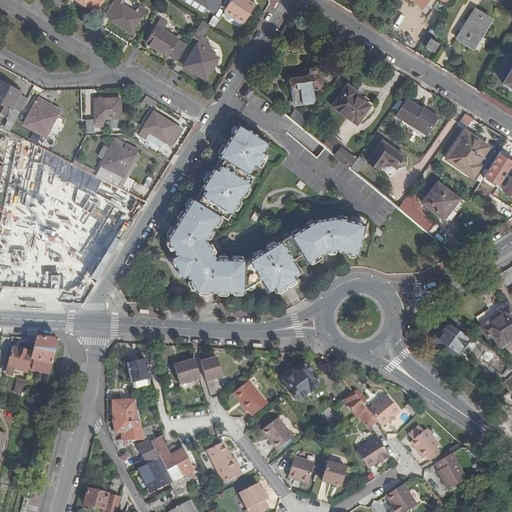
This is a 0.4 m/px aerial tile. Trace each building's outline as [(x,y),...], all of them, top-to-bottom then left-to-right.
[(63,3),(64,0),(49,0),(49,2),(59,8),(63,3)] [(77,0),(84,5),(82,7),(93,15),(102,0),(77,0)] [(145,10),(139,6),(135,13),(120,3),(121,0),(114,0),(105,15),(110,18),(109,20),(130,33),(145,10)] [(221,0),(182,0),(204,14),(208,8),(215,13),(223,1),(221,0)] [(244,23),(255,5),(247,0),(230,0),(224,11),(244,23)] [(491,18),(475,9),(457,39),(472,48),(491,18)] [(146,43),(167,57),(167,56),(176,61),(177,62),(177,61),(187,46),(162,31),(166,24),(160,20),(146,43)] [(188,69),(205,79),(218,58),(209,52),(212,47),(206,44),(209,40),(202,36),(210,25),(202,20),(193,36),(199,40),(183,66),(188,69)] [(439,44),(431,38),(425,47),(434,52),(439,44)] [(511,60),(504,56),(493,75),(504,81),(503,83),(511,88),(511,60)] [(309,102),(312,100),(311,90),(317,90),(321,87),(323,81),(321,76),(316,73),(316,69),(310,69),(310,73),(306,76),(291,77),(289,80),(289,81),(286,81),(287,85),(289,85),(290,86),(289,87),(293,89),(294,104),(309,102)] [(11,109),(19,95),(21,92),(0,80),(0,102),(6,106),(2,113),(8,116),(6,119),(8,120),(3,128),(10,131),(19,113),(11,109)] [(356,92),(347,86),(333,106),(357,123),(369,106),(372,103),(356,92)] [(247,99),(253,91),(248,87),(243,96),(247,99)] [(27,99),(19,95),(11,109),(19,113),(27,99)] [(24,125),(46,136),(60,110),(38,98),(24,125)] [(121,118),(120,98),(95,99),(96,126),(103,126),(102,118),(121,118)] [(421,110),(422,109),(407,99),(396,116),(426,135),(436,119),(421,110)] [(399,100),(393,108),(397,110),(403,102),(399,100)] [(423,107),(422,109),(421,110),(436,119),(438,117),(423,107)] [(289,117),(302,128),(312,114),(306,109),(302,113),(295,108),(289,117)] [(145,139),(149,132),(171,146),(182,129),(180,128),(154,111),(139,135),(145,139)] [(468,126),(472,117),(464,114),(460,122),(468,126)] [(86,120),(86,134),(94,133),(94,120),(86,120)] [(246,262),(244,262),(244,259),(215,258),(205,239),(224,209),(231,213),(253,177),(248,174),(253,165),(257,167),(265,153),(262,151),(268,142),(239,124),(219,156),(224,159),(218,170),(214,167),(202,188),(205,190),(198,201),(193,198),(167,238),(176,254),(174,255),(186,276),(187,275),(196,291),(243,292),(243,290),(260,279),(268,291),(273,287),(275,291),(296,278),(294,275),(299,271),(292,260),(302,254),(307,262),(327,251),(335,249),(357,254),(365,224),(336,217),(316,221),(291,236),(290,235),(246,262)] [(477,163),(489,146),(465,130),(446,159),(472,177),(480,166),(477,163)] [(322,144),(350,168),(358,157),(355,154),(352,158),(340,148),(344,144),(331,133),(322,144)] [(115,138),(113,143),(122,148),(124,143),(115,138)] [(367,161),(390,177),(404,157),(382,141),(367,161)] [(122,148),(113,143),(96,174),(119,186),(134,156),(137,150),(133,148),(124,143),(122,148)] [(496,151),(489,146),(477,163),(480,166),(484,168),(496,151)] [(358,156),(358,157),(350,168),(356,173),(365,162),(358,156)] [(511,178),(503,193),(511,198),(511,178)] [(121,213),(130,194),(102,181),(90,204),(117,216),(119,212),(121,213)] [(448,201),(453,194),(437,182),(422,203),(443,219),(454,206),(448,201)] [(412,203),(417,197),(410,191),(398,208),(427,232),(435,223),(412,203)] [(459,199),(453,194),(448,201),(454,206),(459,199)] [(66,201),(57,222),(110,244),(119,223),(66,201)] [(35,249),(43,251),(47,237),(38,235),(35,249)] [(0,274),(28,279),(32,253),(0,247),(0,274)] [(82,285),(90,290),(111,255),(102,250),(82,285)] [(186,276),(174,255),(170,257),(182,278),(186,276)] [(44,262),(41,289),(70,292),(72,264),(44,262)] [(499,345),(511,336),(511,308),(508,302),(499,308),(501,313),(481,326),(487,336),(491,333),(499,345)] [(467,338),(468,336),(466,335),(470,330),(454,319),(451,324),(449,323),(442,333),(438,339),(447,346),(445,349),(454,356),(457,351),(461,346),(467,338)] [(430,339),(445,349),(447,346),(438,339),(442,333),(449,323),(447,321),(439,331),(437,330),(430,339)] [(37,338),(33,352),(31,359),(34,360),(31,369),(49,374),(58,339),(37,338)] [(461,346),(457,351),(461,354),(467,355),(476,343),(467,338),(461,346)] [(8,369),(13,371),(14,368),(28,372),(31,359),(33,352),(13,347),(8,369)] [(223,377),(216,357),(200,361),(207,385),(215,383),(214,380),(223,377)] [(200,379),(194,359),(174,365),(180,386),(200,379)] [(151,379),(146,360),(127,364),(131,383),(136,382),(137,388),(151,385),(150,379),(151,379)] [(311,391),(320,384),(310,372),(311,370),(308,367),(306,367),(304,364),(294,371),(296,373),(285,382),(292,391),(290,393),(294,399),(297,396),(299,399),(310,390),(311,391)] [(285,382),(296,373),(294,371),(296,370),(294,368),(282,377),(285,382)] [(18,378),(14,393),(22,395),(26,380),(18,378)] [(267,404),(248,381),(233,393),(247,411),(249,410),(253,415),(267,404)] [(367,409),(353,392),(344,399),(348,405),(347,406),(352,412),(354,411),(358,417),(367,409)] [(142,431),(134,394),(121,395),(121,401),(113,401),(113,422),(116,432),(122,432),(123,440),(144,440),(142,431)] [(394,417),(400,412),(387,395),(368,410),(376,420),(381,427),(389,421),(394,417)] [(423,408),(417,414),(423,419),(428,413),(423,408)] [(376,420),(368,410),(367,409),(358,417),(363,423),(365,421),(369,426),(376,420)] [(294,437),(278,418),(263,429),(272,442),(271,443),(277,451),(294,437)] [(441,454),(436,447),(439,445),(426,429),(423,431),(419,426),(408,434),(413,440),(410,442),(423,458),(426,456),(430,461),(441,454)] [(154,437),(149,428),(142,431),(144,440),(148,437),(149,439),(154,437)] [(272,442),(263,429),(261,431),(271,443),(272,442)] [(159,437),(163,435),(163,433),(161,434),(154,437),(149,439),(150,440),(151,442),(159,437)] [(196,471),(182,446),(171,453),(172,455),(170,456),(159,437),(151,442),(160,458),(173,482),(183,476),(184,478),(191,474),(196,471)] [(390,456),(377,437),(356,450),(368,468),(377,463),(380,460),(381,462),(390,456)] [(160,458),(151,442),(150,440),(137,446),(147,464),(160,458)] [(241,475),(238,468),(239,468),(234,457),(232,458),(230,459),(227,453),(222,443),(206,450),(223,484),(241,475)] [(466,479),(452,453),(435,463),(439,471),(438,471),(447,490),(466,479)] [(308,484),(314,463),(294,457),(288,477),(308,484)] [(173,482),(160,458),(147,464),(138,469),(150,492),(170,482),(174,488),(186,482),(184,478),(183,476),(173,482)] [(342,483),(346,468),(327,462),(322,481),(333,484),(339,486),(341,487),(342,483)] [(177,496),(190,488),(186,482),(174,488),(173,489),(177,496)] [(261,511),(269,508),(265,501),(269,499),(265,492),(263,493),(261,489),(258,484),(239,493),(248,511),(261,511)] [(393,511),(406,511),(417,505),(404,484),(386,496),(391,505),(394,508),(392,509),(393,511)] [(117,511),(121,497),(109,494),(88,489),(84,504),(104,510),(103,511),(117,511)] [(439,499),(433,504),(437,509),(444,505),(439,499)] [(193,511),(188,501),(169,511),(168,511),(193,511)]
